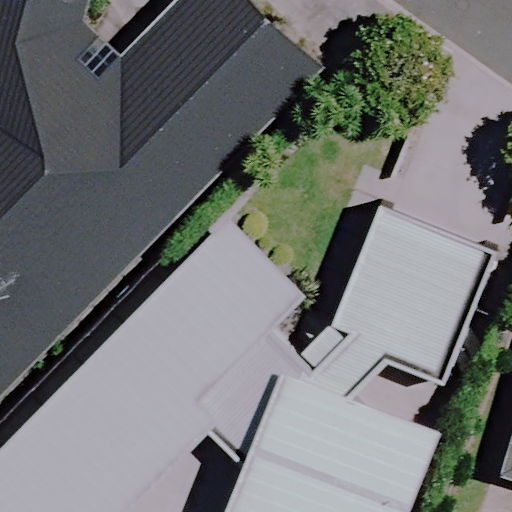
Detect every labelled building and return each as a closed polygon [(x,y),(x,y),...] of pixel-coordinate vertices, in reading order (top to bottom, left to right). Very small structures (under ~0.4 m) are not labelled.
[(0,0),(0,390),(311,73),(236,0),(179,0),(128,53),(73,0),(0,0)] [(0,444),(0,511),(120,511),(213,418),(193,398),(295,295),(221,221),(0,444)] [(478,262),(372,221),(326,337),(432,379),(478,262)] [(398,511),(430,434),(283,375),(227,511),(398,511)] [(511,441),(501,479),(511,482),(511,441)]
